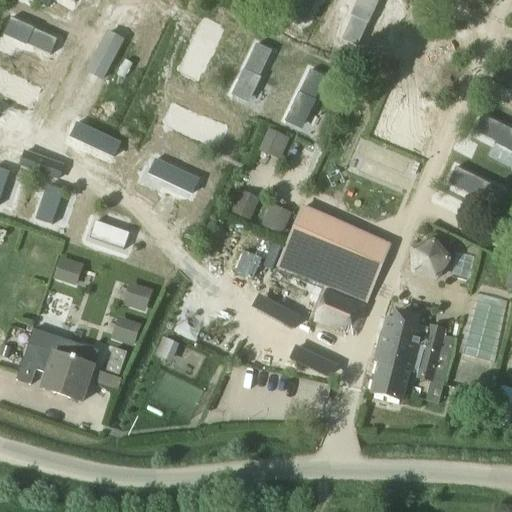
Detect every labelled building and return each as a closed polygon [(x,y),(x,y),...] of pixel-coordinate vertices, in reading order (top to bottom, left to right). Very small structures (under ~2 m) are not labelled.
[(379,41),(394,5),(381,0),(368,0),(355,31),(379,41)] [(401,60),(414,28),(400,23),(387,55),(401,60)] [(305,26),(297,47),(313,53),(321,32),(305,26)] [(74,44),(90,49),(95,35),(79,29),(74,44)] [(440,35),(427,65),(439,70),(442,64),(457,70),(467,46),(440,35)] [(0,44),(0,69),(5,72),(15,53),(0,44)] [(105,66),(123,71),(128,51),(110,47),(105,66)] [(88,97),(104,104),(110,90),(95,83),(88,97)] [(406,151),(431,105),(407,92),(400,105),(390,100),(373,133),(406,151)] [(275,123),(288,128),(299,101),(287,96),(275,123)] [(301,133),(321,142),(331,121),(311,112),(301,133)] [(511,119),(499,151),(511,156),(511,119)] [(38,121),(31,138),(46,145),(54,128),(38,121)] [(260,150),(282,159),(291,138),(270,128),(260,150)] [(66,138),(62,157),(80,161),(85,143),(66,138)] [(291,167),(313,176),(323,152),(301,143),(291,167)] [(478,197),(494,204),(507,172),(465,155),(458,174),(483,184),(478,197)] [(206,159),(198,177),(215,184),(223,166),(206,159)] [(230,212),(252,221),(262,198),(240,188),(230,212)] [(199,228),(210,204),(199,199),(189,223),(199,228)] [(283,235),(293,212),(271,204),(262,226),(283,235)] [(56,231),(75,240),(84,220),(65,212),(56,231)] [(0,225),(0,261),(2,263),(15,232),(0,225)] [(27,235),(24,253),(46,257),(49,239),(27,235)] [(413,251),(414,274),(436,279),(449,260),(434,243),(413,251)] [(141,245),(132,267),(152,275),(161,254),(141,245)] [(54,279),(78,287),(85,264),(62,257),(54,279)] [(131,282),(123,305),(146,313),(155,290),(131,282)] [(36,307),(41,290),(22,286),(18,302),(36,307)] [(50,291),(43,313),(67,320),(74,298),(50,291)] [(315,323),(345,334),(355,303),(326,292),(315,323)] [(135,347),(143,324),(119,316),(112,340),(135,347)] [(410,372),(415,374),(416,368),(422,369),(419,379),(433,383),(445,337),(425,332),(426,328),(386,318),(375,363),(379,364),(372,394),(403,401),(410,372)] [(0,328),(0,361),(9,363),(17,333),(0,328)] [(171,364),(179,345),(163,339),(155,357),(171,364)] [(29,345),(21,368),(17,381),(31,386),(36,371),(48,375),(43,390),(82,403),(94,367),(29,345)] [(126,354),(115,351),(107,372),(119,376),(126,354)]
